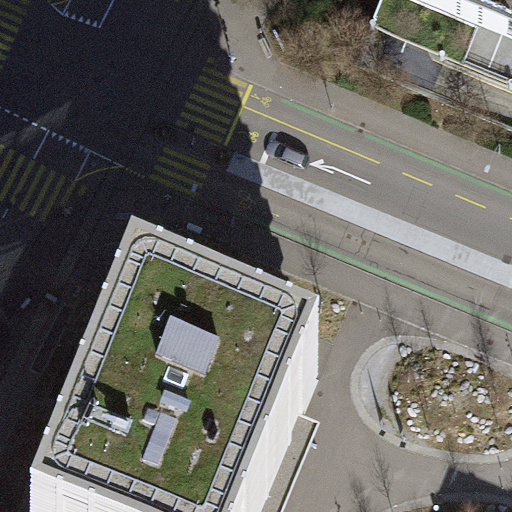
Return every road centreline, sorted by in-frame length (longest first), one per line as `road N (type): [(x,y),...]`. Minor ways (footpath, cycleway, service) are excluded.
road 1 (residential): [(511,266),(73,84)]
road 2 (unclassified): [(0,225),(73,84)]
